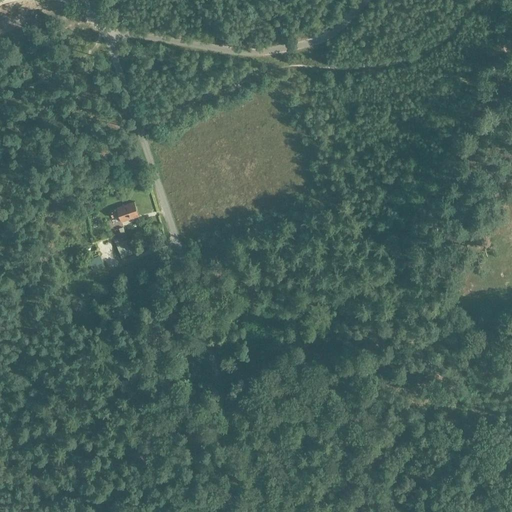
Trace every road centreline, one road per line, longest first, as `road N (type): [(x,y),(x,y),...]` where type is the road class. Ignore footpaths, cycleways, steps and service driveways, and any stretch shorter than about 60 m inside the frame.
road 1 (unclassified): [(108,35),(217,383),(247,453),(288,511)]
road 2 (unclassified): [(365,0),(319,41),(266,50),(108,35)]
